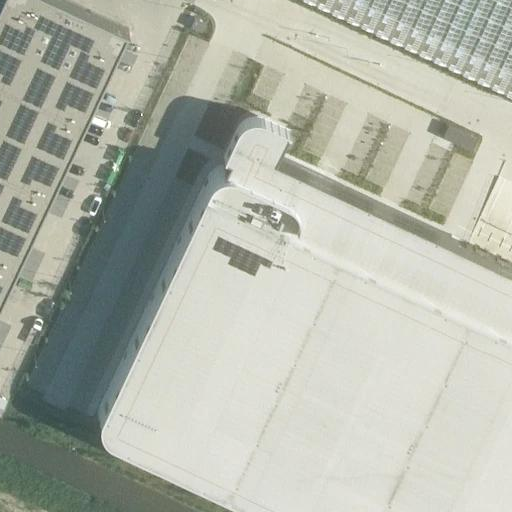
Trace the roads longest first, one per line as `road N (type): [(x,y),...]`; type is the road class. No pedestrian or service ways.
road 1 (unknown): [(356,190),(294,165),(241,167),(159,287),(136,341),(141,389),(176,417),(312,473),(403,311),(414,253),(397,224)]
road 2 (unclassified): [(511,145),(201,0)]
road 3 (unknown): [(344,67),(356,190)]
